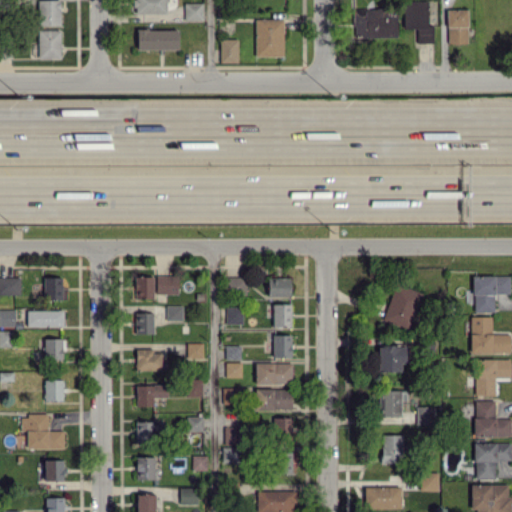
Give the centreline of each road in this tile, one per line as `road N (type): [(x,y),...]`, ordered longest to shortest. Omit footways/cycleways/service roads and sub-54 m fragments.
road 1 (residential): [(0,78),(511,77)]
road 2 (motorway): [(511,131),(0,132)]
road 3 (residential): [(0,246),(511,245)]
road 4 (motorway): [(0,193),(511,193)]
road 5 (residential): [(324,245),(324,511)]
road 6 (residential): [(98,246),(99,511)]
